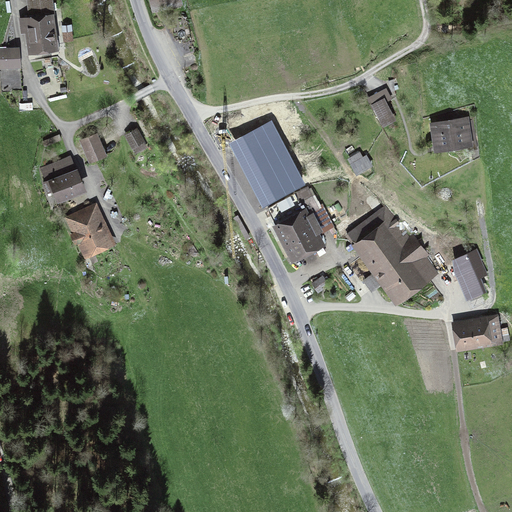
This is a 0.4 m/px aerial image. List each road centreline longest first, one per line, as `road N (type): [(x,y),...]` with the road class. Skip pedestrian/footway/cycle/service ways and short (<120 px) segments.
road 1 (unclassified): [(136,0),(149,38),(299,310),(374,511)]
road 2 (track): [(423,0),(422,41),(351,83),(189,114)]
road 3 (track): [(445,313),(483,511)]
